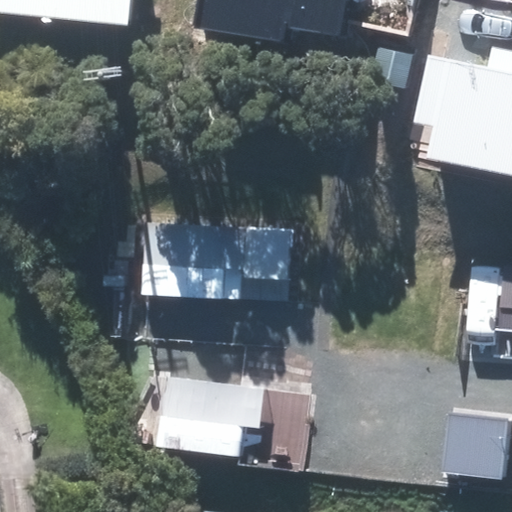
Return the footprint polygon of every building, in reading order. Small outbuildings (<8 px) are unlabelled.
[(398,0),(213,0),(212,14),(394,37),(398,0)] [(325,291),(300,289),(304,230),(149,221),(147,260),(153,261),(148,341),(322,351),(325,291)] [(388,253),(382,319),(445,325),(451,258),(388,253)] [(511,266),(468,263),(463,339),(494,340),(495,331),(511,331),(511,266)] [(183,375),(178,448),(262,453),(264,426),(279,427),(281,380),(183,375)]
